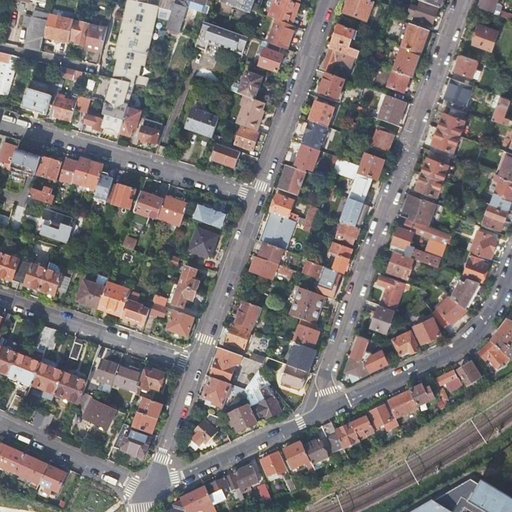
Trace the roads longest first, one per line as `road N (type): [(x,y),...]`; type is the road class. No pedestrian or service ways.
road 1 (residential): [(462,0),(324,372),(333,407)]
road 2 (residential): [(0,121),(256,195)]
road 3 (residential): [(511,269),(482,327),(451,352),(333,407)]
road 4 (residential): [(256,195),(328,0)]
road 5 (residential): [(194,365),(0,294)]
road 6 (residential): [(333,407),(148,489)]
road 7 (residential): [(194,365),(256,195)]
road 8 (residential): [(148,489),(0,425)]
road 9 (residential): [(148,489),(194,365)]
